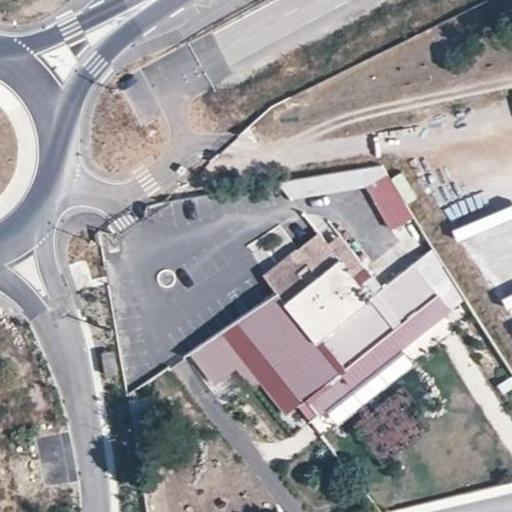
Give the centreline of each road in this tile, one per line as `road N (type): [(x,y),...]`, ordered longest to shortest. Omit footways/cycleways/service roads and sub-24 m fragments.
road 1 (primary): [(58,148),(78,89),(161,0)]
road 2 (residential): [(94,511),(64,335)]
road 3 (primary): [(137,0),(4,58)]
road 4 (residential): [(64,335),(38,207)]
